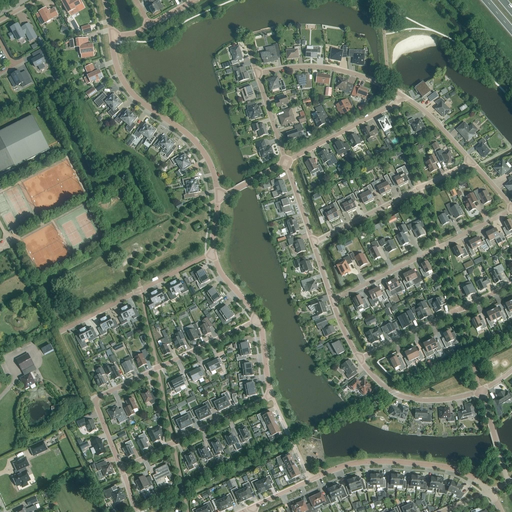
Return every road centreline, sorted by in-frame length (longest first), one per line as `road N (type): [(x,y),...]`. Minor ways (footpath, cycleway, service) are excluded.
road 1 (residential): [(120,468),(94,403),(257,318)]
road 2 (residential): [(216,201),(203,153),(120,79),(111,35)]
road 3 (residential): [(332,300),(511,205)]
road 4 (residential): [(488,492),(459,468),(378,460),(309,480)]
road 5 (residential): [(313,242),(472,160)]
road 6 (residential): [(359,356),(511,284)]
road 7 (residential): [(65,329),(212,250)]
road 8 (residential): [(120,468),(270,396)]
road 9 (residential): [(403,94),(314,65),(257,74)]
road 10 (residential): [(359,356),(393,393),(411,400),(481,395)]
road 11 (residential): [(287,162),(403,94)]
